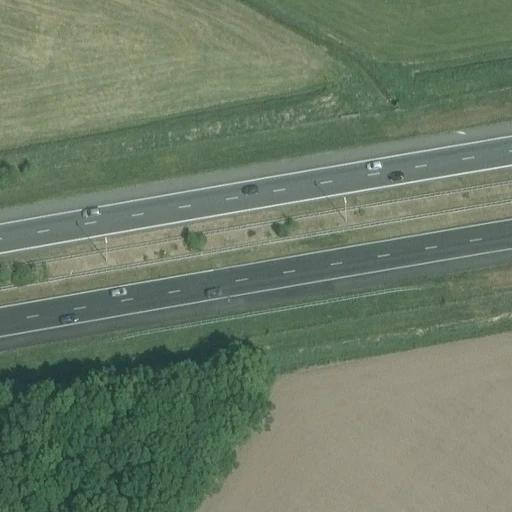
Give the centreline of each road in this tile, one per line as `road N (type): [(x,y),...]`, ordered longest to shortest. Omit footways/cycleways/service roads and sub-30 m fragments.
road 1 (motorway): [(511,151),(0,241)]
road 2 (motorway): [(0,324),(511,235)]
